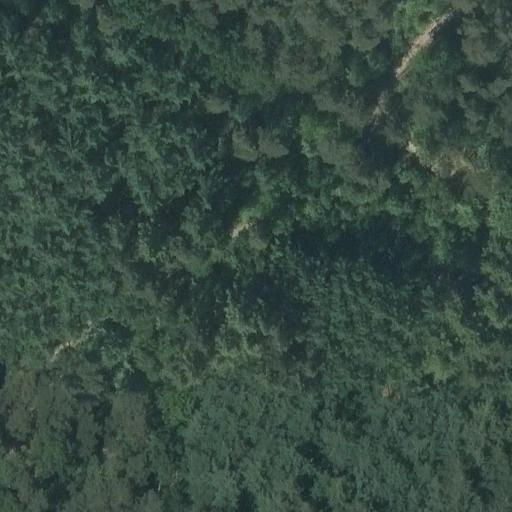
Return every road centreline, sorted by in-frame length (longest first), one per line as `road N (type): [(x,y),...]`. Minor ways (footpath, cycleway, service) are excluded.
road 1 (track): [(359,120),(146,0)]
road 2 (track): [(511,213),(359,120)]
road 3 (track): [(470,0),(359,120)]
